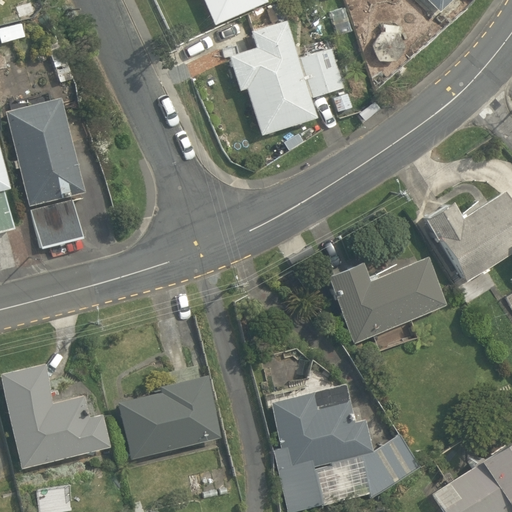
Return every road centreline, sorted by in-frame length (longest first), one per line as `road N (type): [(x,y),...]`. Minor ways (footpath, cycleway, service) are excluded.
road 1 (tertiary): [(511,32),(457,95),(402,137),(249,232),(201,250)]
road 2 (residential): [(201,250),(158,126),(99,0)]
road 3 (tertiary): [(201,250),(0,308)]
